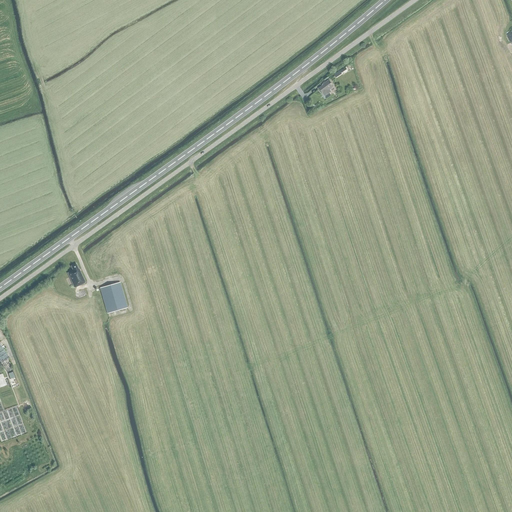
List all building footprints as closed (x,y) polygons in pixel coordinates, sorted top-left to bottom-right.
[(320,89),(326,97),(332,92),(331,90),(335,87),(330,80),(324,85),(320,89)] [(68,273),(74,288),(85,283),(80,272),(76,264),(71,266),(73,271),(68,273)] [(100,287),(101,292),(107,313),(126,308),(119,282),(100,287)] [(0,361),(2,364),(10,358),(0,344),(0,361)] [(13,396),(7,376),(0,377),(0,397),(6,396),(7,398),(13,396)]
